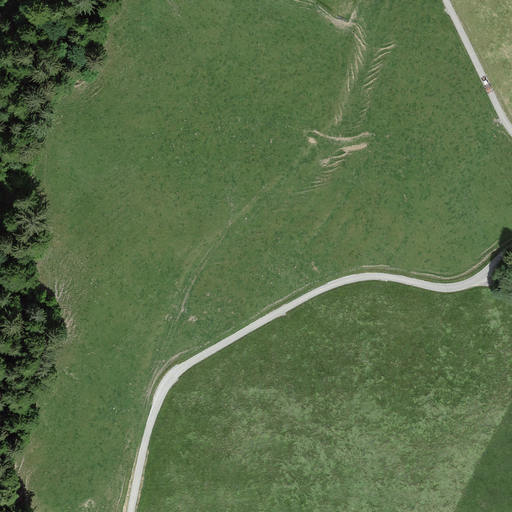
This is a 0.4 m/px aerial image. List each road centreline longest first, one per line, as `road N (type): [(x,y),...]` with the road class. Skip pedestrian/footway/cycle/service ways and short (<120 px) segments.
road 1 (unclassified): [(132,511),(154,415),(186,366),(344,281),(374,276),(456,288),(511,250)]
road 2 (unclassified): [(511,130),(446,0)]
